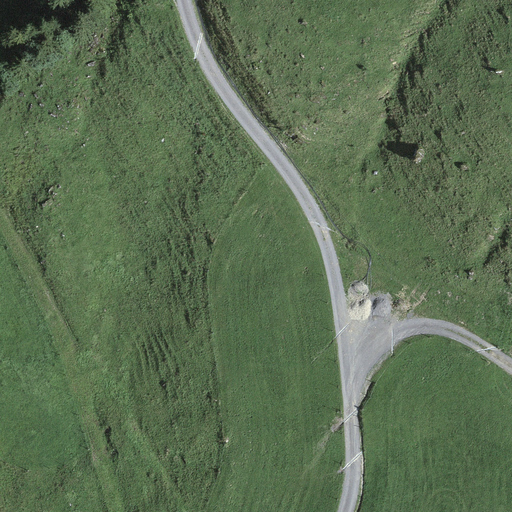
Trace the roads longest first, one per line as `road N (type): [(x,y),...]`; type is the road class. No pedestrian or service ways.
road 1 (track): [(184,0),(211,69),(314,215),(351,358)]
road 2 (track): [(119,511),(98,416),(0,215)]
road 3 (track): [(511,365),(427,325),(351,358)]
road 4 (track): [(351,358),(355,473),(347,511)]
